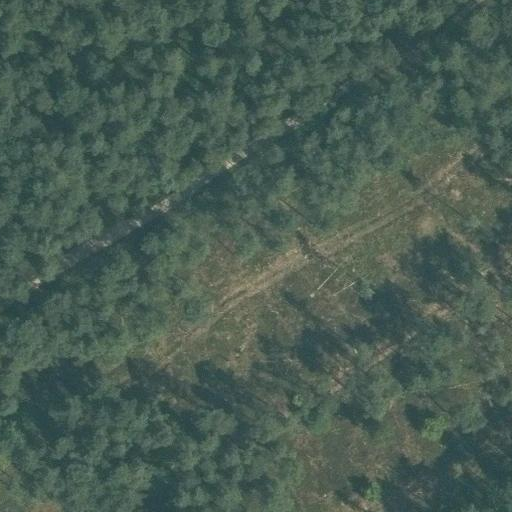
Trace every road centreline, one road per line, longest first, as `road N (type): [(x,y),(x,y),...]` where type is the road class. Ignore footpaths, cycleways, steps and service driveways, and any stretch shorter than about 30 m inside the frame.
road 1 (track): [(450,0),(0,297)]
road 2 (track): [(0,61),(110,224)]
